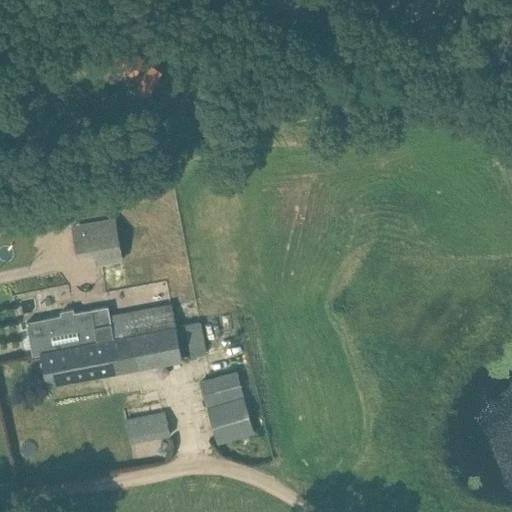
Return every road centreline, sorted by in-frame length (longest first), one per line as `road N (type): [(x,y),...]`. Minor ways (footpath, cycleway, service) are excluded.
road 1 (track): [(380,97),(0,179)]
road 2 (track): [(0,506),(198,468),(239,471),(306,511)]
